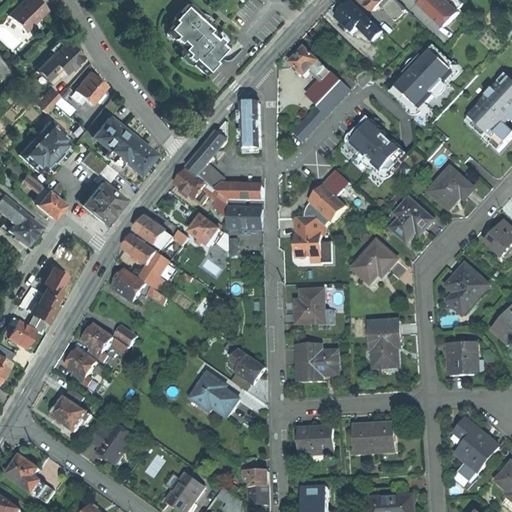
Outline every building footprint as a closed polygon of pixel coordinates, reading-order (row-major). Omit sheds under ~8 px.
[(24,0),(9,16),(25,32),(47,10),(39,2),(36,0),(24,0)] [(364,0),(376,11),(381,5),(385,1),(387,2),(389,0),(364,0)] [(396,0),(389,0),(387,2),(385,1),(381,5),(397,20),(407,10),(396,0)] [(421,0),(420,2),(427,9),(429,7),(421,0)] [(421,0),(429,7),(427,9),(439,19),(440,18),(448,25),(460,12),(458,10),(464,3),(460,0),(421,0)] [(344,11),(337,19),(353,34),(363,24),(365,26),(370,21),(352,3),(344,11)] [(188,4),(173,20),(175,22),(169,29),(175,35),(172,38),(184,48),(180,52),(204,75),(219,58),(217,56),(227,46),(212,32),(210,30),(212,27),(188,4)] [(446,27),(448,25),(440,18),(439,19),(446,27)] [(371,20),(370,21),(365,26),(362,30),(374,42),(383,32),(371,20)] [(60,69),(65,74),(71,68),(77,62),(82,57),(74,49),(66,41),(62,45),(54,54),(49,59),(60,69)] [(50,50),(54,54),(62,45),(59,42),(50,50)] [(424,59),(422,57),(404,75),(407,77),(409,79),(406,83),(403,81),(396,88),(396,89),(392,94),(411,112),(413,111),(419,111),(426,104),(427,104),(448,82),(447,81),(454,74),(453,67),(455,66),(435,47),(431,52),(431,51),(424,59)] [(313,71),(317,75),(324,67),(306,49),(305,50),(303,49),(298,54),(300,56),(297,59),(292,64),(306,78),(313,71)] [(48,81),(60,69),(49,59),(32,75),(42,85),(47,80),(48,81)] [(80,64),(77,62),(71,68),(73,71),(80,64)] [(317,75),(324,82),(332,74),(324,67),(317,75)] [(80,96),(91,105),(95,101),(101,93),(106,87),(97,80),(89,73),(74,91),(80,96)] [(341,83),(332,74),(324,82),(309,98),(319,107),(341,83)] [(490,144),(499,152),(511,137),(511,130),(505,125),(510,119),(511,121),(511,120),(511,81),(509,79),(503,86),(496,93),(492,90),(480,103),(481,104),(468,118),(475,124),(472,128),(484,138),(487,135),(493,141),(490,144)] [(343,83),(337,88),(347,97),(352,91),(343,83)] [(499,83),(492,90),(496,93),(503,86),(499,83)] [(337,88),(299,128),(309,137),(347,97),(337,88)] [(75,101),(80,96),(74,91),(70,97),(75,101)] [(40,103),(48,111),(58,99),(51,92),(40,103)] [(103,95),(101,93),(95,101),(97,103),(103,95)] [(261,104),(244,105),(244,125),(248,125),(248,127),(251,127),(251,129),(251,131),(245,131),(245,143),(262,143),(261,104)] [(102,155),(110,162),(131,136),(126,132),(126,133),(117,126),(108,118),(92,138),(107,149),(102,155)] [(374,123),(369,118),(352,137),(353,138),(353,145),(353,146),(382,173),(390,173),(391,174),(409,156),(404,151),(404,150),(396,143),(394,145),(381,132),(383,130),(375,123),(374,123)] [(19,155),(38,173),(41,169),(43,172),(69,145),(66,142),(69,139),(50,121),(19,155)] [(228,123),(200,157),(210,165),(216,158),(222,150),(228,142),(228,123)] [(304,142),(309,137),(299,128),(294,133),(304,142)] [(394,145),(396,143),(388,135),(383,130),(381,132),(394,145)] [(484,138),(490,144),(493,141),(487,135),(484,138)] [(110,162),(116,166),(121,161),(138,174),(153,155),(139,144),(136,140),(131,136),(110,162)] [(225,153),(222,150),(216,158),(218,160),(225,153)] [(81,162),(97,175),(106,165),(89,152),(81,162)] [(197,161),(189,170),(199,178),(210,165),(200,157),(197,161)] [(19,181),(21,179),(25,174),(10,161),(4,168),(19,181)] [(116,173),(106,165),(97,175),(93,180),(97,183),(101,178),(108,184),(116,173)] [(210,165),(199,178),(210,186),(217,191),(222,186),(226,180),(210,165)] [(432,193),(450,210),(455,204),(462,196),(466,200),(475,190),(450,167),(438,180),(441,183),(432,193)] [(191,195),(198,201),(204,193),(205,191),(208,187),(188,171),(183,178),(177,185),(185,191),(183,193),(188,198),(191,195)] [(338,173),(325,186),(338,198),(350,185),(338,173)] [(8,181),(0,174),(0,181),(4,186),(8,181)] [(33,201),(37,204),(47,192),(25,174),(21,179),(36,192),(36,193),(38,195),(33,201)] [(58,183),(49,194),(54,198),(63,188),(58,183)] [(123,201),(101,183),(82,206),(104,224),(114,212),(123,201)] [(217,201),(218,202),(222,196),(217,191),(210,186),(208,187),(205,191),(218,200),(217,201)] [(223,188),(222,186),(217,191),(222,196),(230,201),(229,188),(223,188)] [(347,207),(338,198),(325,186),(321,191),(318,195),(318,200),(315,201),(313,203),(311,204),(310,206),(308,209),(307,211),(306,214),(306,216),(300,217),(301,234),(296,234),(297,257),(311,257),(323,256),(322,232),(332,221),(333,223),(347,207)] [(229,188),(230,201),(244,201),(265,202),(265,189),(229,188)] [(57,212),(63,206),(54,198),(49,194),(47,192),(37,204),(36,205),(52,219),(57,212)] [(209,197),(204,193),(198,201),(202,204),(206,199),(207,199),(209,197)] [(19,218),(22,214),(18,210),(0,195),(0,213),(6,218),(13,216),(14,215),(19,218)] [(218,202),(230,209),(230,201),(222,196),(218,202)] [(230,201),(230,209),(244,210),(244,201),(230,201)] [(433,221),(410,201),(398,214),(403,219),(394,229),(408,242),(417,232),(421,235),(427,228),(433,221)] [(216,208),(230,219),(230,209),(218,202),(216,208)] [(244,210),(230,209),(230,219),(230,230),(244,230),(251,230),(264,231),(264,220),(264,211),(244,210)] [(33,235),(40,228),(22,214),(19,218),(8,231),(26,245),(33,235)] [(191,234),(210,247),(218,236),(221,231),(203,218),(202,219),(200,218),(196,224),(198,225),(195,229),(191,234)] [(137,233),(159,248),(169,234),(161,228),(156,225),(148,219),(143,226),(137,233)] [(511,249),(511,228),(506,223),(497,233),(489,242),(505,257),(511,249)] [(228,252),(231,252),(230,240),(230,236),(226,233),(226,234),(221,231),(218,236),(222,239),(219,244),(228,252)] [(180,232),(175,238),(185,246),(190,239),(180,232)] [(159,248),(165,253),(175,239),(169,234),(159,248)] [(126,250),(150,267),(158,255),(134,237),(126,250)] [(238,239),(230,240),(231,252),(231,256),(239,256),(238,239)] [(399,260),(379,243),(372,251),(369,248),(360,258),(363,260),(355,269),(371,284),(380,274),(384,277),(391,269),(399,260)] [(142,280),(153,288),(171,262),(159,254),(158,255),(150,267),(147,272),(142,280)] [(178,267),(171,262),(153,288),(162,295),(178,267)] [(489,287),(467,267),(458,277),(449,287),(457,294),(449,302),(464,315),(489,287)] [(114,289),(135,303),(148,285),(127,271),(121,280),(114,289)] [(60,293),(48,286),(40,299),(53,307),(57,299),(60,293)] [(162,295),(153,288),(149,294),(165,306),(170,300),(162,295)] [(299,324),(326,323),(325,310),(325,292),(303,293),(304,300),(298,301),(299,315),(299,324)] [(53,307),(40,299),(31,314),(32,315),(45,322),(46,323),(55,308),(53,307)] [(511,311),(494,331),(511,346),(511,311)] [(39,333),(45,322),(32,315),(26,326),(39,333)] [(34,331),(12,318),(8,324),(13,327),(6,338),(24,348),(29,339),(34,331)] [(401,322),(368,324),(370,358),(374,358),(375,369),(399,367),(398,348),(403,348),(402,333),(401,322)] [(2,336),(6,338),(13,327),(8,324),(2,336)] [(90,353),(101,360),(105,353),(115,339),(96,326),(90,334),(84,344),(92,349),(90,353)] [(118,340),(130,348),(139,336),(124,326),(116,338),(118,340)] [(127,353),(130,348),(118,340),(115,345),(127,353)] [(225,350),(230,353),(235,347),(230,344),(225,350)] [(452,376),(479,375),(478,344),(451,346),(452,364),(452,376)] [(299,347),(300,383),(313,383),(323,382),(323,376),(339,375),(338,353),(321,353),(320,346),(299,347)] [(12,354),(0,347),(0,358),(7,362),(12,354)] [(230,353),(237,358),(241,352),(235,347),(230,353)] [(99,363),(80,350),(75,357),(68,367),(77,373),(74,377),(85,384),(99,363)] [(254,385),(255,386),(262,376),(267,369),(241,352),(237,358),(234,363),(242,368),(238,374),(254,385)] [(109,356),(105,353),(101,360),(105,363),(109,356)] [(230,368),(238,374),(242,368),(234,363),(230,368)] [(253,386),(254,385),(238,374),(232,382),(245,391),(250,384),(253,386)] [(210,376),(193,400),(211,413),(214,408),(228,418),(236,408),(241,401),(226,391),(228,388),(210,376)] [(72,390),(66,398),(80,407),(85,399),(72,390)] [(53,417),(76,433),(84,420),(89,413),(80,407),(66,398),(61,406),(58,410),(58,409),(56,410),(54,413),(54,415),(55,416),(53,417)] [(93,416),(89,413),(84,420),(89,423),(93,416)] [(484,435),(467,421),(457,434),(468,443),(463,449),(458,455),(468,463),(460,473),(472,483),(480,473),(500,449),(484,435)] [(110,461),(117,466),(137,438),(119,425),(112,435),(103,429),(93,443),(106,452),(103,456),(110,461)] [(355,428),(357,454),(396,452),(395,426),(375,427),(355,428)] [(302,455),(336,454),(334,429),(311,431),(300,431),(302,455)] [(457,434),(452,440),(463,449),(468,443),(457,434)] [(32,464),(22,457),(8,477),(33,494),(42,482),(36,478),(41,471),(32,464)] [(243,468),(258,467),(258,458),(242,458),(243,468)] [(511,466),(499,482),(511,492),(511,496),(511,498),(511,466)] [(251,480),(251,489),(271,488),(271,480),(271,472),(247,473),(247,480),(251,480)] [(179,510),(181,511),(189,511),(207,488),(188,475),(168,503),(179,510)] [(56,492),(42,482),(33,494),(47,504),(56,492)] [(231,485),(227,491),(235,496),(239,491),(231,485)] [(251,489),(252,506),(271,505),(271,496),(271,488),(251,489)] [(367,490),(368,498),(398,497),(397,488),(367,490)] [(229,503),(233,506),(238,499),(235,496),(227,491),(225,489),(220,496),(229,503)] [(329,511),(328,489),(304,490),(304,505),(304,511),(329,511)] [(368,498),(368,511),(415,511),(415,510),(415,496),(398,497),(368,498)] [(22,511),(2,497),(0,499),(0,511),(22,511)] [(226,508),(231,511),(243,511),(243,502),(238,499),(233,506),(229,503),(226,508)]
